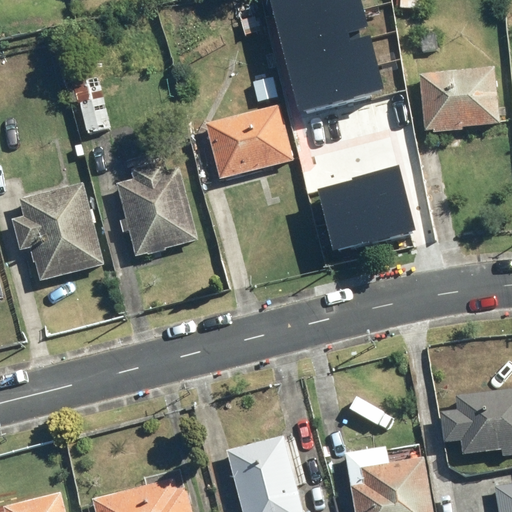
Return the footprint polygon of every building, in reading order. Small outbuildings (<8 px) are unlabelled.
[(271,0),(300,110),(384,89),(361,0),(271,0)] [(422,0),(394,0),(394,13),(423,14),(422,0)] [(435,31),(416,34),(419,59),(438,57),(435,31)] [(494,74),(416,81),(421,137),(499,130),(494,74)] [(112,132),(104,102),(99,83),(85,87),(90,105),(77,109),(85,139),(112,132)] [(278,111),(202,132),(217,186),(293,165),(278,111)] [(400,166),(319,188),(336,251),(417,230),(400,166)] [(177,173),(153,179),(151,170),(128,176),(131,185),(113,190),(133,263),(197,246),(177,173)] [(18,256),(28,254),(36,287),(103,270),(82,189),(16,206),(20,223),(10,226),(18,256)] [(440,451),(457,448),(458,461),(511,454),(511,394),(452,402),(453,417),(436,419),(440,451)] [(298,511),(280,442),(222,457),(237,511),(298,511)] [(429,511),(421,462),(357,473),(360,490),(347,492),(350,511),(429,511)] [(188,511),(180,480),(87,505),(89,511),(188,511)] [(511,511),(511,487),(492,490),(494,511),(511,511)] [(60,511),(58,498),(0,511),(60,511)]
